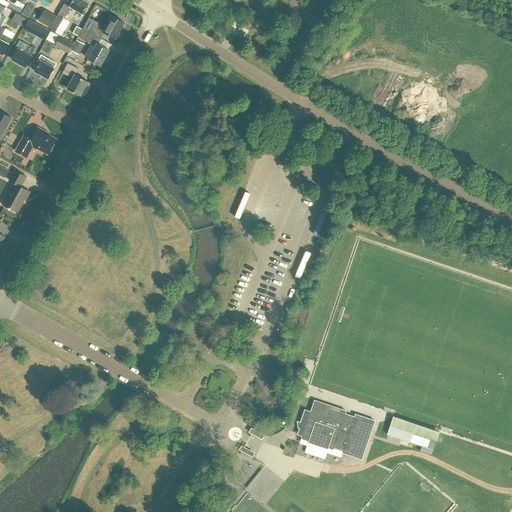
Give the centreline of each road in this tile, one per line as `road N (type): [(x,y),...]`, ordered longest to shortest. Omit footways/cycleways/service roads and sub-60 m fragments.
road 1 (unclassified): [(511,217),(156,9)]
road 2 (unknown): [(511,487),(425,453),(357,471),(339,467),(218,421)]
road 3 (residential): [(218,421),(0,300)]
road 4 (unclassified): [(2,289),(87,129)]
road 5 (unclassified): [(87,129),(156,9)]
